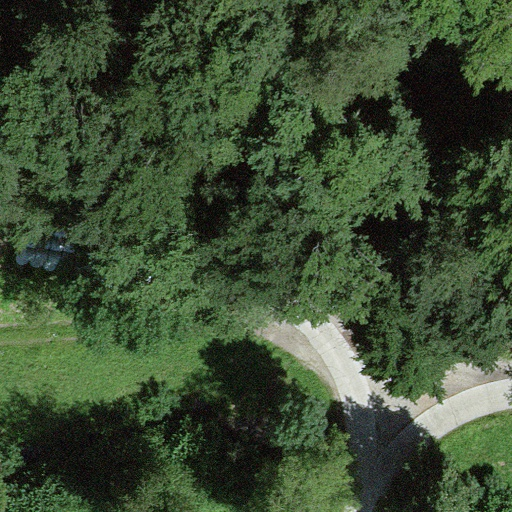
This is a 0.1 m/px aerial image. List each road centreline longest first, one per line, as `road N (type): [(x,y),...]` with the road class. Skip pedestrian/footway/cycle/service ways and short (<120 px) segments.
road 1 (track): [(0,163),(307,322),(357,389),(372,480),(366,511)]
road 2 (track): [(380,511),(393,482),(451,427),(511,406)]
